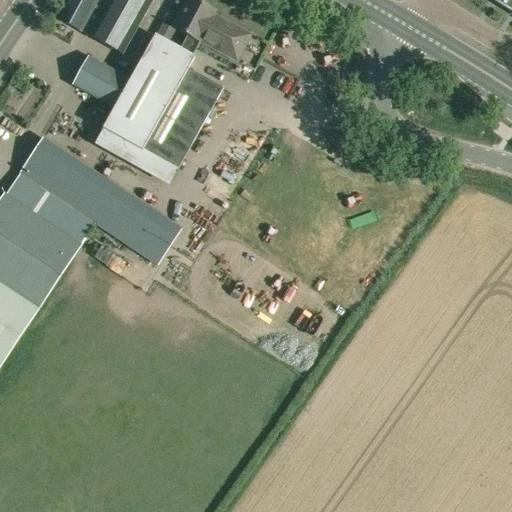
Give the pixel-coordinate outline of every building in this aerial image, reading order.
[(122,53),(151,0),(71,0),(61,20),(78,30),(79,29),(122,53)] [(216,11),(195,0),(187,0),(172,28),(188,36),(185,42),(196,48),(214,15),(216,11)] [(511,0),(491,0),(510,11),(511,6),(511,0)] [(251,35),(214,15),(199,42),(237,61),(251,35)] [(193,58),(156,37),(154,36),(103,129),(141,151),(193,58)] [(114,106),(127,80),(89,60),(75,86),(114,106)] [(223,88),(188,68),(142,150),(178,170),(223,88)] [(21,173),(38,184),(36,185),(95,224),(157,265),(181,229),(61,150),(60,151),(43,140),(21,173)] [(80,247),(95,224),(36,185),(20,174),(5,197),(6,198),(80,247)] [(0,365),(38,309),(80,247),(6,198),(5,197),(3,196),(0,199),(0,365)]
